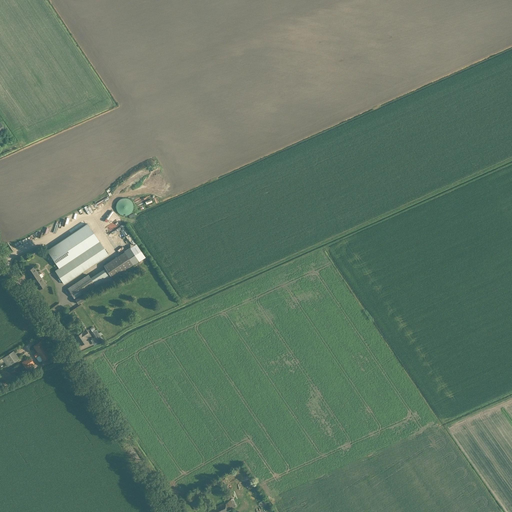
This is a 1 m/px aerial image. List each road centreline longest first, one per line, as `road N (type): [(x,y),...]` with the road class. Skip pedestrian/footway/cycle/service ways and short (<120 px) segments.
road 1 (track): [(354,0),(0,154)]
road 2 (unclassified): [(172,511),(0,258)]
